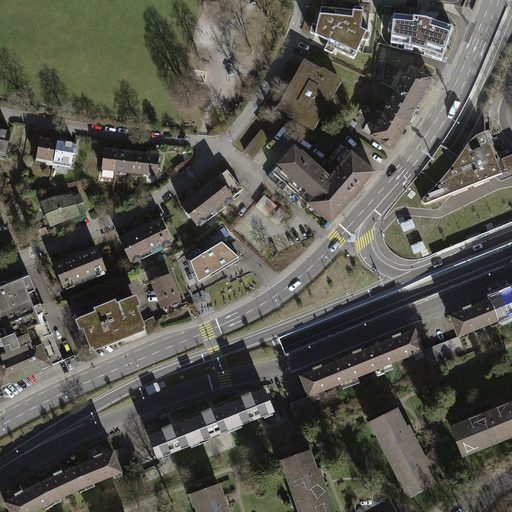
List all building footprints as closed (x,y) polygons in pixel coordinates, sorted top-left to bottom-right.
[(329,42),(327,46),(354,59),(367,32),(361,29),(363,13),(322,8),(315,35),(329,42)] [(425,17),(394,14),(391,42),(417,46),(444,55),(453,27),(425,17)] [(396,91),(406,72),(385,61),(382,83),(396,91)] [(296,120),(312,129),(340,80),(324,71),(323,72),(305,62),(279,108),(297,118),(296,120)] [(396,91),(418,102),(422,94),(425,93),(427,90),(427,86),(431,78),(424,74),(426,71),(421,68),(419,71),(410,66),(406,72),(396,91)] [(385,111),(406,123),(410,116),(412,117),(417,109),(415,107),(418,102),(396,91),(385,111)] [(393,147),(406,123),(385,111),(376,127),(368,122),(363,130),(382,141),(383,144),(387,147),(391,146),(393,147)] [(0,154),(5,155),(11,132),(0,129),(0,154)] [(261,130),(244,150),(253,158),(271,137),(261,130)] [(502,174),(484,134),(473,139),(467,146),(454,164),(443,177),(434,189),(423,199),(425,204),(502,174)] [(57,141),(39,138),(36,161),(46,162),(46,159),(54,161),(57,141)] [(74,144),(57,141),(54,161),(60,162),(60,165),(70,167),(74,144)] [(319,170),(294,148),(268,177),(286,194),(291,188),(330,222),(340,210),(361,187),(374,172),(345,147),(330,163),(327,160),(319,170)] [(115,180),(116,171),(118,150),(105,149),(101,178),(115,180)] [(116,171),(130,172),(132,152),(118,150),(116,171)] [(130,172),(143,174),(146,154),(132,152),(130,172)] [(143,174),(157,176),(159,155),(146,154),(143,174)] [(511,155),(503,159),(502,160),(502,161),(507,173),(511,170),(511,155)] [(217,177),(233,198),(243,190),(227,170),(217,177)] [(199,191),(215,211),(217,214),(233,201),(231,199),(233,198),(217,177),(199,191)] [(215,211),(199,191),(181,205),(197,225),(198,224),(200,227),(208,221),(205,218),(215,211)] [(42,203),(50,225),(79,214),(78,212),(85,209),(80,195),(72,198),(72,196),(53,199),(42,203)] [(160,219),(140,229),(151,251),(162,246),(163,249),(171,245),(170,242),(172,241),(160,219)] [(140,229),(120,239),(131,262),(132,261),(134,263),(142,260),(140,257),(151,251),(140,229)] [(202,255),(191,262),(199,282),(239,257),(222,243),(202,255)] [(96,247),(75,255),(85,279),(95,274),(97,277),(105,273),(104,271),(106,270),(96,247)] [(191,262),(202,255),(197,248),(181,258),(186,266),(191,262)] [(75,255),(54,264),(63,287),(65,286),(66,289),(74,286),(73,283),(85,279),(75,255)] [(0,337),(0,338),(0,384),(1,386),(63,360),(28,274),(0,285),(0,337)] [(169,275),(152,281),(163,307),(170,305),(172,307),(179,304),(179,301),(169,275)] [(503,295),(490,300),(498,320),(511,314),(511,291),(511,292),(510,290),(502,293),(503,295)] [(146,325),(132,293),(78,316),(91,348),(113,339),(114,342),(119,340),(118,337),(146,325)] [(498,320),(490,300),(472,308),(471,305),(463,308),(464,310),(450,316),(458,336),(498,320)] [(393,339),(375,347),(383,367),(423,350),(415,330),(401,336),(400,334),(392,337),(393,339)] [(458,336),(440,344),(448,361),(465,354),(458,336)] [(423,350),(430,369),(448,361),(440,344),(423,350)] [(354,355),(341,360),(348,380),(383,367),(375,347),(362,352),(361,350),(353,353),(354,355)] [(348,380),(341,360),(322,368),(321,365),(313,368),(314,371),(300,376),(308,396),(348,380)] [(243,399),(224,407),(232,427),(273,410),(264,390),(251,396),(250,394),(242,397),(243,399)] [(296,422),(315,414),(308,396),(289,404),(296,422)] [(511,403),(489,413),(500,439),(511,434),(511,403)] [(203,415),(190,420),(198,440),(232,427),(224,407),(211,412),(210,410),(202,413),(203,415)] [(377,432),(390,459),(417,446),(408,427),(405,428),(396,409),(370,422),(375,433),(377,432)] [(500,439),(489,413),(452,428),(462,454),(500,439)] [(198,440),(190,420),(172,428),(171,425),(163,428),(164,431),(150,436),(158,456),(198,440)] [(135,466),(127,446),(113,451),(121,471),(135,466)] [(417,446),(390,459),(408,496),(433,484),(425,466),(427,465),(417,446)] [(94,459),(76,466),(85,486),(121,471),(113,451),(102,455),(101,453),(93,456),(94,459)] [(286,471),(299,507),(327,497),(317,469),(315,470),(308,451),(281,461),(284,471),(286,471)] [(55,476),(41,482),(51,502),(85,486),(76,466),(62,473),(61,470),(53,474),(55,476)] [(31,511),(51,502),(41,482),(23,492),(21,490),(14,494),(15,496),(5,502),(10,511),(31,511)] [(196,505),(198,511),(227,511),(218,485),(190,494),(194,505),(196,505)] [(299,507),(300,511),(332,511),(327,497),(299,507)]
